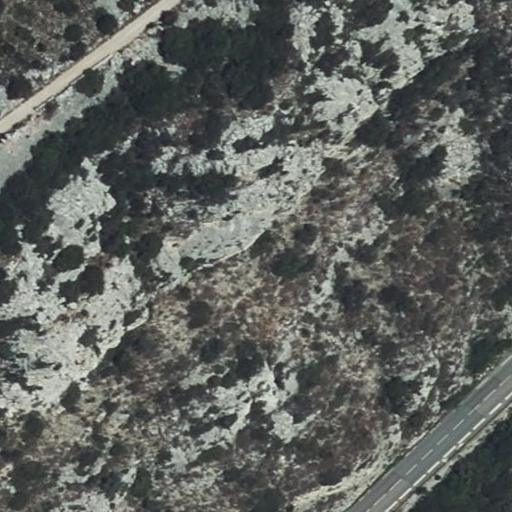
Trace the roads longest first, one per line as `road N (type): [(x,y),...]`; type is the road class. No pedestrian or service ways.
road 1 (track): [(0,123),(174,0)]
road 2 (secondary): [(361,511),(511,372)]
